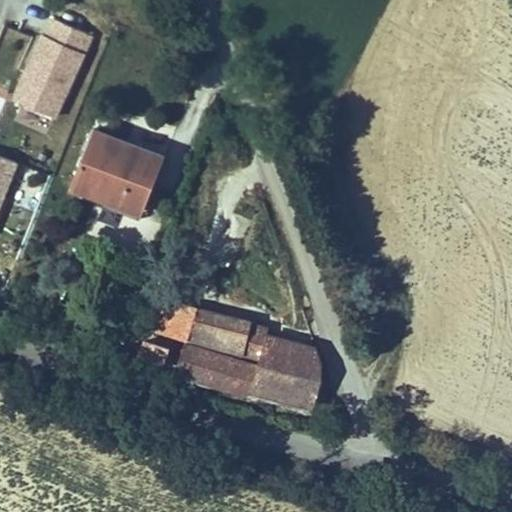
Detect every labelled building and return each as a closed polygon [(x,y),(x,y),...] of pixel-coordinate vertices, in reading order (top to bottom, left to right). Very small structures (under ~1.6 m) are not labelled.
[(59,119),(93,36),(45,17),(11,100),(59,119)] [(24,110),(21,121),(45,128),(48,117),(24,110)] [(147,206),(167,157),(94,129),(71,187),(92,195),(96,184),(147,206)] [(0,156),(0,212),(19,164),(0,156)] [(71,187),(69,192),(141,221),(147,206),(96,184),(92,195),(71,187)] [(247,346),(254,332),(258,323),(197,298),(186,322),(205,329),(247,346)] [(315,409),(328,380),(323,361),(254,332),(247,346),(205,329),(194,357),(315,409)]
